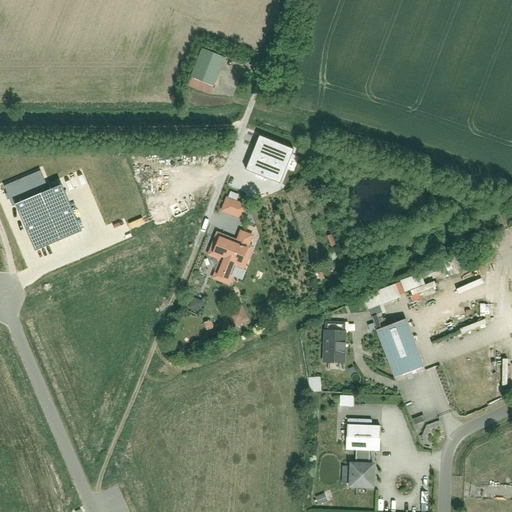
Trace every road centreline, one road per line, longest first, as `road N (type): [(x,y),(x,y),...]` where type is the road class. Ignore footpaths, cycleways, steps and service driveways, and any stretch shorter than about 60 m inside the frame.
road 1 (unclassified): [(4,295),(99,511)]
road 2 (unclassified): [(442,511),(452,441),(511,410)]
